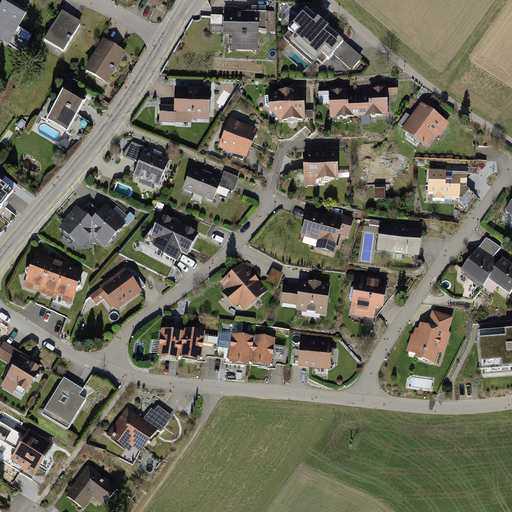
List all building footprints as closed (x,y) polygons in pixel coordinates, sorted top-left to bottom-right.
[(9,7),(0,19),(0,36),(14,46),(31,21),(9,7)] [(224,10),(223,50),(258,51),(259,33),(275,34),(276,12),(224,10)] [(306,11),(282,37),(313,64),(317,60),(323,65),(343,43),(306,11)] [(67,17),(48,43),(69,58),(88,33),(67,17)] [(347,42),(336,55),(353,70),(364,57),(347,42)] [(107,43),(89,74),(114,88),(131,57),(107,43)] [(331,103),(331,118),(388,115),(387,94),(396,93),(396,86),(377,87),(377,90),(370,90),(370,98),(347,99),(347,91),(340,91),(340,88),(320,89),(320,103),(331,103)] [(270,94),(270,113),(281,121),(304,120),(303,93),(270,94)] [(67,95),(50,122),(73,136),(90,109),(67,95)] [(167,109),(167,126),(216,127),(216,98),(181,97),(181,109),(167,109)] [(421,106),(404,129),(431,148),(447,124),(421,106)] [(231,121),(221,145),(246,155),(256,131),(231,121)] [(299,175),(300,191),(344,190),(343,158),(311,159),(312,175),(299,175)] [(148,159),(140,181),(163,190),(172,168),(148,159)] [(434,173),(434,201),(439,201),(439,204),(466,204),(466,191),(471,191),(471,181),(458,181),(458,185),(453,185),(453,174),(434,173)] [(194,175),(188,194),(218,204),(224,185),(194,175)] [(0,186),(0,214),(4,218),(17,199),(0,186)] [(82,240),(91,240),(90,224),(84,219),(93,209),(88,204),(79,214),(74,210),(56,229),(76,247),(82,240)] [(84,219),(90,224),(91,240),(101,239),(108,245),(125,226),(104,208),(99,214),(93,209),(84,219)] [(197,235),(163,217),(152,236),(157,239),(154,244),(163,253),(176,260),(180,252),(186,255),(197,235)] [(313,218),(306,239),(321,244),(319,250),(347,258),(357,225),(331,217),(329,223),(313,218)] [(428,234),(386,229),(383,252),(425,257),(428,234)] [(496,264),(478,250),(461,273),(482,288),(488,280),(509,295),(511,290),(511,267),(500,258),(496,264)] [(26,287),(39,291),(49,261),(35,257),(31,268),(23,272),(26,287)] [(64,267),(49,261),(39,291),(54,296),(64,267)] [(243,266),(223,283),(229,290),(225,293),(236,305),(239,302),(245,309),(265,291),(243,266)] [(81,272),(64,267),(54,296),(70,302),(81,272)] [(124,270),(100,288),(117,310),(141,293),(124,270)] [(357,278),(352,314),(373,317),(374,306),(383,307),(386,285),(379,284),(380,281),(357,278)] [(287,285),(285,303),(298,305),(298,310),(325,314),(329,284),(302,280),(302,287),(287,285)] [(418,327),(410,354),(440,363),(452,321),(434,315),(429,331),(418,327)] [(511,331),(477,334),(480,371),(511,368),(511,331)] [(231,346),(232,334),(221,333),(219,345),(231,346)] [(166,334),(164,363),(206,366),(208,337),(166,334)] [(237,339),(234,368),(276,372),(279,343),(237,339)] [(331,345),(302,344),(300,367),(330,369),(331,345)] [(3,378),(24,391),(39,367),(18,354),(3,378)] [(81,388),(62,377),(42,409),(69,425),(85,399),(77,395),(81,388)] [(136,411),(113,440),(142,464),(166,434),(136,411)] [(17,450),(12,459),(24,466),(22,469),(34,476),(50,449),(34,439),(32,442),(12,430),(5,443),(17,450)] [(88,469),(69,495),(84,507),(92,495),(105,505),(116,490),(88,469)]
